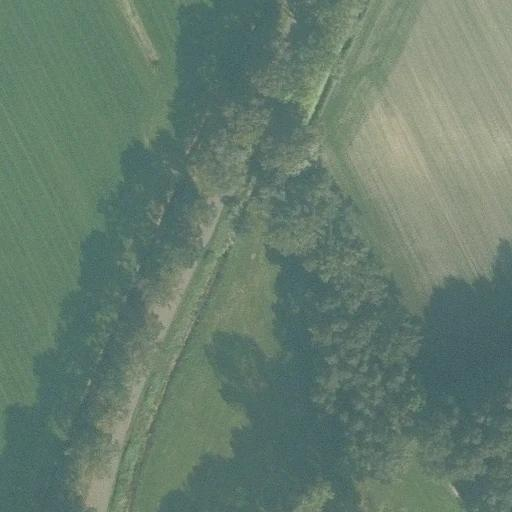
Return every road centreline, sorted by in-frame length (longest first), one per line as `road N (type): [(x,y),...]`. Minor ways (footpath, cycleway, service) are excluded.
road 1 (tertiary): [(96,511),(126,397),(245,124)]
road 2 (unclassified): [(436,463),(371,373),(283,164),(245,124)]
road 3 (tertiary): [(245,124),(301,0)]
